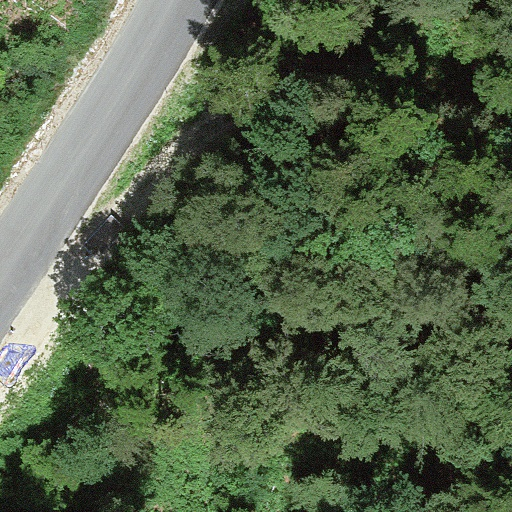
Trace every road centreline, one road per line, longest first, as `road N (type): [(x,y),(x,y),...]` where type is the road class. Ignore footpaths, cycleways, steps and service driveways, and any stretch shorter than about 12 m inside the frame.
road 1 (track): [(0,331),(195,156),(295,56),(337,0)]
road 2 (tertiary): [(169,0),(0,271)]
